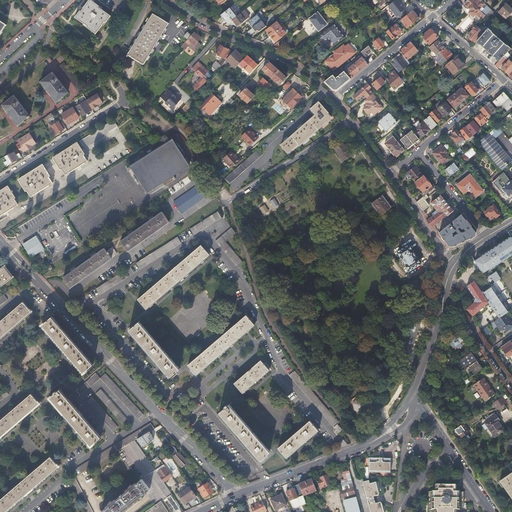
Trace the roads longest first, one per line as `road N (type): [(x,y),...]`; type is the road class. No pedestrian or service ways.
road 1 (residential): [(233,497),(0,239)]
road 2 (residential): [(158,0),(263,49),(332,99)]
road 3 (residential): [(0,182),(131,97)]
road 4 (unclassified): [(351,121),(227,201)]
road 5 (residential): [(355,449),(233,497)]
road 6 (residential): [(332,99),(431,17)]
